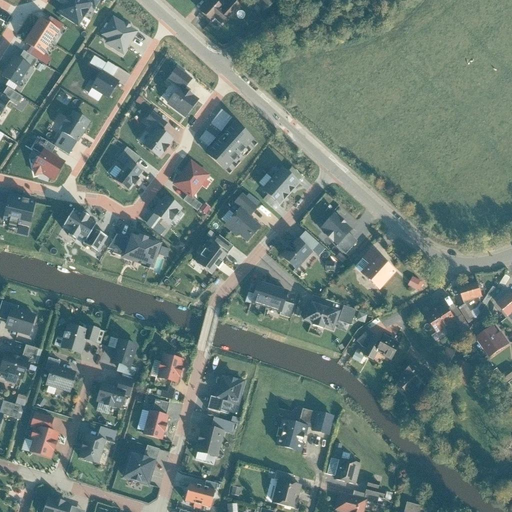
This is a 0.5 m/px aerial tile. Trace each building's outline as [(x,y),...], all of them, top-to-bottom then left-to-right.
[(93,0),(67,0),(62,10),(81,21),(93,0)] [(240,8),(230,0),(229,0),(223,8),(213,0),(209,0),(198,13),(210,23),(214,19),(222,25),(228,17),(230,19),(240,8)] [(280,1),(279,0),(251,0),(263,15),(280,1)] [(36,25),(54,37),(62,25),(44,13),(36,25)] [(145,29),(120,14),(108,35),(113,38),(110,44),(130,56),(145,29)] [(28,37),(46,49),(54,37),(36,25),(28,37)] [(3,73),(22,84),(37,59),(18,48),(3,73)] [(100,63),(89,82),(114,97),(125,78),(100,63)] [(168,79),(177,85),(185,90),(193,78),(177,66),(168,79)] [(177,85),(167,101),(187,114),(197,98),(185,90),(177,85)] [(15,99),(0,88),(0,110),(5,114),(15,99)] [(92,117),(75,107),(61,131),(62,132),(77,140),(78,141),(92,117)] [(206,153),(224,169),(252,139),(234,122),(206,153)] [(156,125),(143,141),(160,155),(173,139),(156,125)] [(77,140),(62,132),(54,145),(69,154),(77,140)] [(40,154),(43,149),(50,154),(55,146),(39,137),(32,149),(40,154)] [(50,154),(43,149),(40,154),(32,167),(54,179),(64,161),(50,154)] [(212,173),(192,157),(173,180),(193,196),(212,173)] [(122,158),(111,177),(136,192),(147,173),(122,158)] [(282,168),(272,179),(290,195),(300,183),(282,168)] [(280,206),(290,195),(272,179),(262,191),(280,206)] [(165,191),(153,210),(178,225),(190,206),(165,191)] [(41,202),(14,197),(10,218),(38,222),(41,202)] [(75,205),(64,223),(88,238),(100,219),(75,205)] [(243,211),(228,227),(251,247),(265,231),(243,211)] [(347,238),(329,221),(320,231),(346,255),(358,242),(350,234),(347,238)] [(170,240),(136,232),(130,258),(164,266),(170,240)] [(320,245),(306,232),(299,240),(313,252),(320,245)] [(198,261),(216,274),(233,251),(216,238),(198,261)] [(299,240),(298,239),(281,257),(297,272),(314,253),(313,252),(299,240)] [(397,271),(380,257),(364,276),(380,290),(397,271)] [(421,281),(413,278),(409,287),(416,290),(421,281)] [(289,291),(259,282),(252,304),(282,313),(285,303),(289,291)] [(478,284),(459,289),(463,304),(482,298),(478,284)] [(511,315),(511,295),(510,293),(496,304),(509,318),(511,315)] [(6,329),(30,335),(36,315),(18,310),(19,305),(2,300),(0,305),(0,318),(9,321),(6,329)] [(462,308),(469,323),(478,319),(473,310),(479,306),(476,300),(462,308)] [(341,312),(312,302),(305,322),(334,332),(341,312)] [(294,306),(285,303),(282,313),(281,317),(290,320),(294,306)] [(457,324),(445,305),(427,317),(438,336),(457,324)] [(357,311),(344,307),(339,322),(352,326),(357,311)] [(56,348),(82,356),(87,339),(102,344),(105,332),(88,327),(64,320),(56,348)] [(494,327),(476,340),(490,359),(509,345),(501,333),(499,334),(494,327)] [(392,360),(399,343),(384,336),(376,352),(392,360)] [(138,345),(115,339),(110,363),(118,365),(116,374),(136,378),(139,368),(133,367),(138,345)] [(21,358),(5,354),(0,369),(0,372),(23,379),(28,361),(37,364),(42,348),(25,343),(21,358)] [(156,381),(178,386),(184,360),(161,355),(156,381)] [(60,362),(47,359),(40,386),(48,388),(47,392),(56,394),(57,389),(70,393),(76,372),(59,368),(60,362)] [(462,360),(453,378),(467,385),(476,366),(462,360)] [(426,375),(413,362),(394,383),(407,395),(426,375)] [(205,413),(220,417),(224,404),(238,408),(244,382),(221,376),(216,395),(210,394),(205,413)] [(118,388),(102,384),(97,403),(123,410),(126,396),(129,397),(133,382),(120,379),(118,388)] [(160,390),(158,396),(174,400),(177,390),(171,388),(169,393),(160,390)] [(0,431),(3,420),(20,425),(25,407),(2,401),(0,410),(0,431)] [(57,417),(35,410),(30,427),(35,429),(32,439),(36,441),(32,454),(52,460),(60,433),(53,431),(57,417)] [(168,414),(149,410),(144,435),(163,439),(168,414)] [(316,414),(302,410),(298,426),(307,428),(312,430),(316,414)] [(333,418),(316,414),(312,430),(311,433),(328,438),(333,418)] [(298,426),(281,422),(275,448),(301,455),(307,428),(298,426)] [(224,430),(202,425),(195,454),(218,459),(224,430)] [(108,440),(87,434),(79,460),(101,466),(108,440)] [(159,450),(147,446),(144,456),(131,453),(123,479),(148,487),(159,450)] [(361,465),(339,460),(333,480),(355,486),(361,465)] [(365,499),(386,504),(389,491),(380,488),(382,482),(371,479),(365,499)] [(204,487),(189,482),(183,502),(193,506),(192,509),(200,511),(201,507),(211,510),(219,484),(206,480),(204,487)] [(302,487),(279,482),(273,506),(296,511),(302,487)] [(364,511),(367,502),(338,494),(332,511),(364,511)] [(71,501),(48,495),(43,511),(85,511),(87,510),(70,505),(71,501)]
